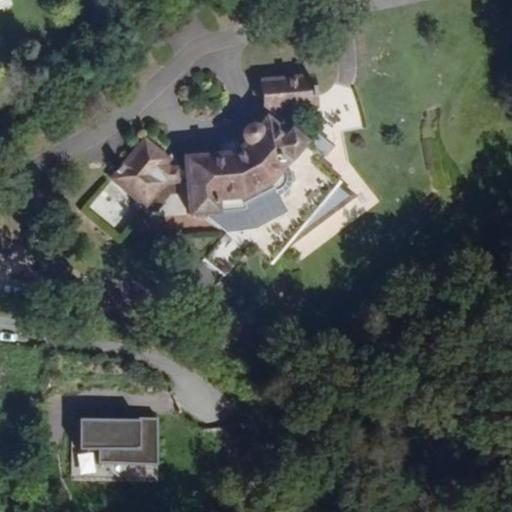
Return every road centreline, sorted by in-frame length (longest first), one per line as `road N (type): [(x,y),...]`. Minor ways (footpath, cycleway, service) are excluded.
road 1 (residential): [(204,401),(157,367),(0,329)]
road 2 (track): [(302,511),(204,401)]
